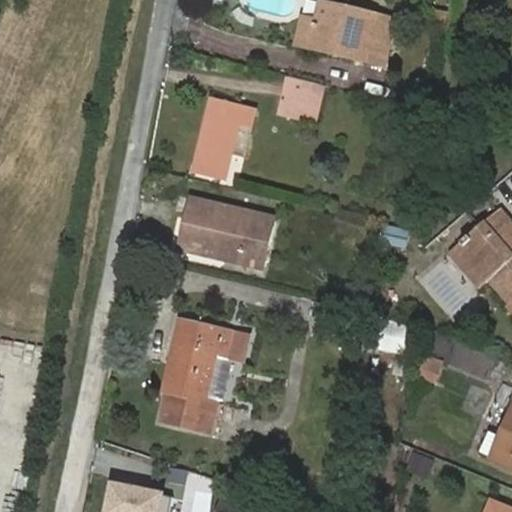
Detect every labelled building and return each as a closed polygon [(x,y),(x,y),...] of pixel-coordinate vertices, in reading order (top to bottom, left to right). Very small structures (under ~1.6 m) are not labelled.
[(327,10),(324,25),(319,47),(347,54),(346,61),(391,71),(400,28),(327,10)] [(319,47),(324,25),(307,22),(300,52),(346,61),(347,54),(319,47)] [(334,95),(296,85),(286,125),(326,134),(334,95)] [(244,133),(260,137),(265,120),(220,109),(201,180),(230,188),(239,150),(244,133)] [(255,153),(260,137),(244,133),(239,150),(255,153)] [(198,216),(191,248),(265,265),(278,215),(194,195),(189,214),(198,216)] [(491,283),(511,304),(511,243),(511,242),(511,241),(511,227),(498,213),(455,252),(487,287),(491,283)] [(181,246),(191,248),(198,216),(189,214),(181,246)] [(450,257),(482,292),(487,287),(455,252),(450,257)] [(186,319),(175,361),(186,364),(197,322),(186,319)] [(164,420),(215,433),(222,404),(216,402),(227,357),(234,331),(197,322),(186,364),(175,361),(167,391),(172,392),(164,420)] [(354,330),(328,323),(324,338),(351,344),(354,330)] [(413,356),(415,326),(394,325),(392,354),(413,356)] [(234,331),(227,357),(240,359),(246,334),(234,331)] [(424,378),(441,383),(448,362),(431,357),(424,378)] [(511,414),(495,455),(511,462),(511,414)] [(178,511),(182,497),(121,483),(114,511),(178,511)] [(263,511),(265,507),(225,494),(218,511),(263,511)] [(489,511),(511,511),(511,510),(493,503),(489,511)]
